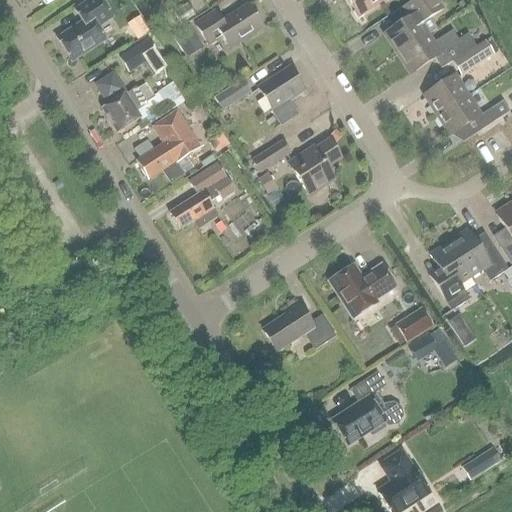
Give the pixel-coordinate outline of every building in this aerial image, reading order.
[(56,39),(71,62),(104,41),(95,28),(110,18),(98,0),(90,0),(75,10),(83,22),(56,39)] [(346,0),(358,18),(385,0),(346,0)] [(440,0),(415,0),(402,9),(408,19),(383,36),(396,56),(427,35),(436,30),(430,20),(443,11),(437,2),(440,0)] [(194,15),(187,4),(172,13),(179,25),(194,15)] [(229,50),(262,28),(248,6),(221,23),(215,13),(194,26),(207,46),(221,38),(229,50)] [(203,48),(189,26),(171,37),(186,60),(203,48)] [(427,35),(396,56),(409,76),(434,60),(441,70),(475,48),(467,35),(458,41),(452,32),(433,44),(427,35)] [(146,41),(119,58),(129,73),(144,63),(153,77),(164,69),(146,41)] [(492,56),(484,44),(452,64),(460,77),(492,56)] [(303,91),(289,70),(258,90),(281,125),(280,126),(296,116),(287,102),(303,91)] [(112,76),(97,86),(99,90),(97,91),(102,99),(104,98),(108,105),(101,110),(116,134),(139,119),(144,127),(165,114),(145,83),(136,89),(125,96),(112,76)] [(422,97),(435,117),(467,97),(454,77),(422,97)] [(250,93),(243,81),(214,99),(222,111),(250,93)] [(467,97),(435,117),(449,138),(474,121),(481,132),(504,116),(508,113),(502,103),(497,106),(480,117),(467,97)] [(199,149),(176,112),(151,127),(162,144),(135,162),(146,181),(161,172),(169,184),(183,176),(175,164),(199,149)] [(313,148),(287,165),(309,198),(334,182),(326,169),(340,160),(328,142),(314,151),(313,148)] [(281,143),(252,162),(259,174),(289,155),(281,143)] [(211,156),(199,164),(202,169),(215,162),(211,156)] [(198,197),(168,215),(178,231),(192,222),(197,231),(218,219),(208,204),(219,197),(223,203),(237,195),(219,166),(190,184),(198,197)] [(276,188),(267,174),(257,181),(265,195),(276,188)] [(511,204),(495,215),(511,240),(499,249),(511,268),(511,204)] [(252,240),(257,236),(252,230),(248,234),(252,240)] [(447,244),(470,279),(481,272),(489,283),(507,271),(491,247),(481,254),(467,231),(447,244)] [(437,269),(427,276),(433,285),(451,313),(469,301),(460,286),(470,279),(447,244),(429,256),(437,269)] [(353,267),(328,283),(352,320),(377,304),(375,302),(395,289),(380,267),(361,279),(353,267)] [(285,316),(262,331),(276,353),(303,336),(314,352),(335,338),(322,317),(310,324),(296,304),(283,313),(285,316)] [(431,328),(421,311),(395,327),(406,344),(431,328)] [(456,317),(447,324),(453,333),(463,326),(456,317)] [(463,326),(453,333),(462,347),(472,340),(463,326)] [(407,348),(417,363),(437,351),(428,335),(407,348)] [(383,408),(374,395),(385,388),(376,374),(349,391),(358,405),(331,422),(347,447),(383,424),(388,427),(397,425),(402,418),(400,409),(392,405),(384,406),(383,408)] [(491,449),(479,457),(488,470),(500,462),(491,449)] [(376,493),(388,511),(402,511),(429,495),(413,469),(412,469),(401,452),(379,466),(390,484),(376,493)]
